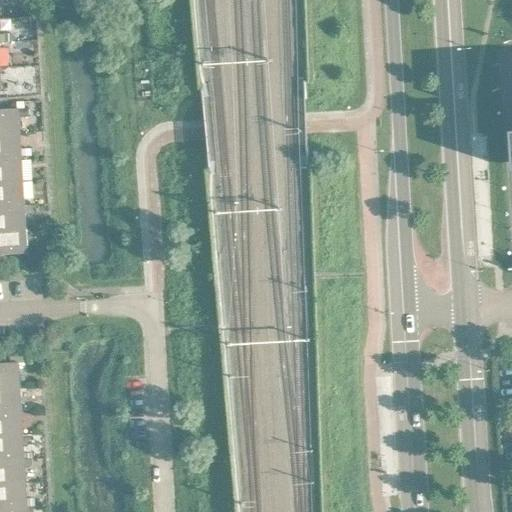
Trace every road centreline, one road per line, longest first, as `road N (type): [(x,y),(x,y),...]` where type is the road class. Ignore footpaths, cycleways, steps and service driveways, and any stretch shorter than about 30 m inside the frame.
road 1 (unclassified): [(167,511),(153,300),(0,309)]
road 2 (secondary): [(391,0),(405,307)]
road 3 (secondary): [(468,306),(450,0)]
road 4 (secondary): [(484,511),(468,306)]
road 5 (secondary): [(405,307),(420,511)]
